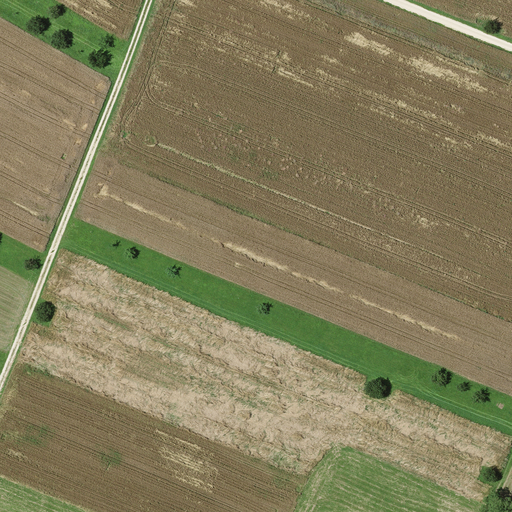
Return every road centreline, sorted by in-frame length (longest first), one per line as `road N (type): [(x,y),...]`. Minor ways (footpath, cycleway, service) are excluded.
road 1 (track): [(0,378),(147,0)]
road 2 (track): [(511,49),(387,0)]
